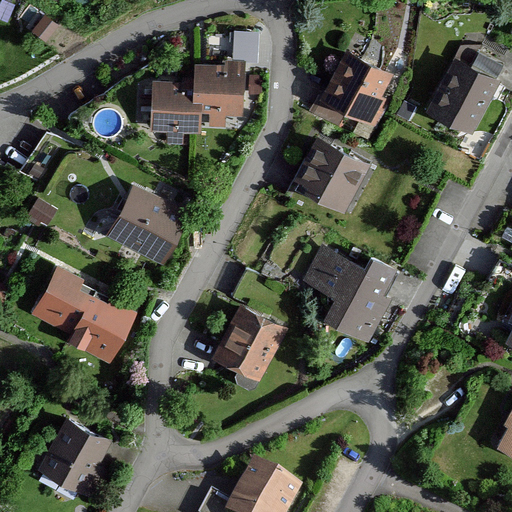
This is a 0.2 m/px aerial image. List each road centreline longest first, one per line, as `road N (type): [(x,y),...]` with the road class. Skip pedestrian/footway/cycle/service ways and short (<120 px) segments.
road 1 (residential): [(156,447),(163,341),(280,113),(278,0)]
road 2 (residential): [(379,375),(511,129)]
road 3 (residential): [(235,0),(123,35),(0,106)]
road 4 (residential): [(156,447),(217,449),(379,375)]
road 5 (residential): [(348,511),(382,442),(379,375)]
